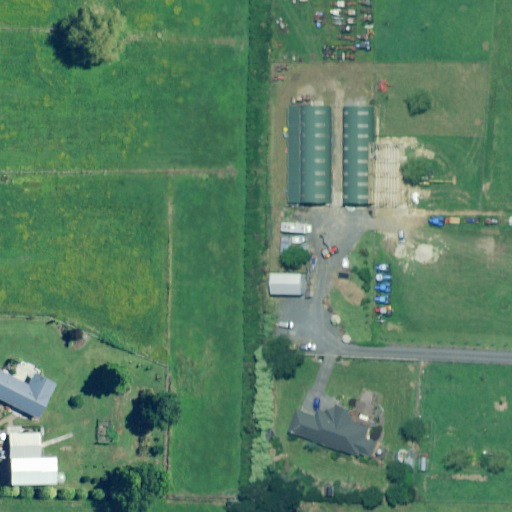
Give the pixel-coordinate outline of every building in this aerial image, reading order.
[(305,203),(330,203),(330,108),(305,108),(292,108),(292,203),(305,203)] [(375,110),(346,110),(347,205),(376,205),(375,110)] [(296,238),(284,237),(283,257),(295,258),(296,238)] [(306,275),(276,275),(275,295),(306,295),(306,275)] [(28,386),(0,371),(0,400),(37,419),(54,386),(33,375),(28,386)] [(343,405),(341,410),(332,407),(330,413),(323,410),(320,418),(301,411),(293,433),(362,458),(364,454),(375,458),(381,444),(369,439),(373,428),(360,423),(363,413),(343,405)] [(39,458),(39,434),(9,435),(9,486),(54,485),(54,458),(39,458)]
